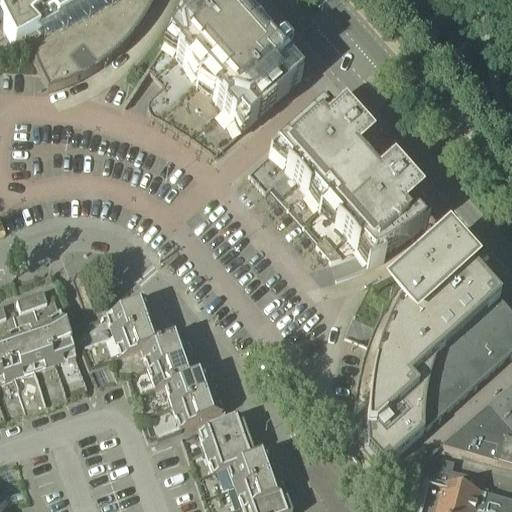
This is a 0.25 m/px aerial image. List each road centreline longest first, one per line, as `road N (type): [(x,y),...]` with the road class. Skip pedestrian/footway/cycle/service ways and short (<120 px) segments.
road 1 (tertiary): [(276,0),(511,268)]
road 2 (unclassified): [(340,511),(326,483),(146,275)]
road 3 (tertiary): [(511,202),(324,0)]
road 4 (unclassified): [(358,511),(511,374)]
road 5 (unclassified): [(0,259),(48,243),(98,242),(146,275)]
